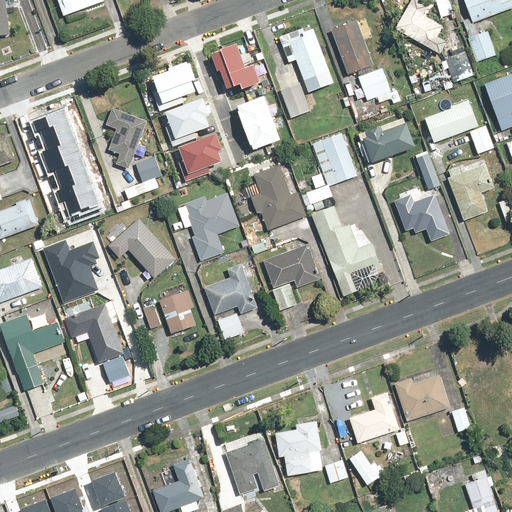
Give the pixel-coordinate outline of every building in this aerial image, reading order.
[(8,0),(0,0),(0,37),(14,36),(8,0)] [(60,0),(67,18),(70,17),(71,20),(86,14),(85,11),(108,3),(106,0),(60,0)] [(433,6),(422,0),(415,0),(398,29),(443,55),(450,42),(441,37),(447,27),(427,16),(433,6)] [(449,0),(438,0),(444,18),(454,15),(449,0)] [(511,0),(467,0),(476,23),(511,10),(511,0)] [(471,39),(470,39),(479,63),(499,55),(491,32),(480,35),(474,18),(465,21),(471,39)] [(366,19),(335,30),(351,75),(377,66),(368,41),(373,39),(366,19)] [(300,60),(312,93),(337,84),(317,29),(308,32),(307,28),(283,37),(292,63),(300,60)] [(211,51),(218,70),(221,69),(228,87),(242,82),(244,87),(260,81),(254,63),(246,66),(238,41),(211,51)] [(468,52),(448,60),(457,83),(477,76),(468,52)] [(153,87),(160,108),(184,100),(182,94),(195,89),(192,78),(198,76),(193,61),(153,74),(157,85),(153,87)] [(399,91),(393,93),(392,92),(394,91),(386,68),(361,77),(370,101),(379,97),(382,104),(394,99),(396,104),(403,101),(399,91)] [(511,75),(488,84),(505,131),(511,128),(511,75)] [(303,83),(283,90),(293,118),(313,111),(303,83)] [(265,95),(238,105),(254,147),(281,138),(265,95)] [(166,123),(173,144),(197,136),(195,129),(208,125),(205,114),(211,112),(206,97),(166,110),(170,121),(166,123)] [(454,109),(428,119),(438,144),(483,127),(473,100),(454,107),(454,109)] [(151,122),(116,108),(110,125),(120,130),(112,150),(123,154),(119,164),(132,169),(151,122)] [(66,200),(70,211),(77,209),(79,216),(101,208),(65,110),(32,122),(36,132),(39,131),(46,149),(42,151),(50,172),(55,170),(62,189),(57,191),(61,202),(66,200)] [(369,141),(377,164),(421,148),(412,123),(411,124),(409,119),(363,136),(366,142),(369,141)] [(489,126),(473,132),(481,154),(497,148),(489,126)] [(179,158),(186,179),(210,170),(208,164),(221,159),(218,149),(224,146),(219,131),(179,145),(183,156),(179,158)] [(332,186),(361,176),(345,132),(316,143),(332,186)] [(0,168),(19,161),(10,137),(6,138),(5,135),(0,137),(0,168)] [(430,154),(419,159),(426,178),(422,180),(424,185),(428,183),(431,190),(442,186),(430,154)] [(158,157),(139,164),(149,193),(162,188),(159,179),(165,176),(158,157)] [(489,165),(451,179),(467,221),(492,212),(485,193),(498,189),(489,165)] [(282,166),(257,175),(264,193),(254,197),(261,214),(264,212),(271,231),(310,216),(301,193),(294,196),(282,166)] [(324,174),(314,178),(318,189),(328,185),(324,174)] [(141,185),(128,190),(131,200),(144,195),(141,185)] [(331,186),(309,194),(314,206),(335,197),(331,186)] [(195,238),(204,261),(227,253),(221,235),(243,227),(231,193),(210,201),(209,197),(188,204),(192,217),(199,236),(195,238)] [(414,195),(398,201),(409,231),(417,228),(418,234),(429,230),(434,242),(453,235),(438,195),(417,202),(414,195)] [(511,204),(510,199),(501,203),(509,222),(511,220),(511,204)] [(0,213),(0,231),(3,240),(43,225),(34,201),(30,202),(29,200),(19,204),(20,206),(0,213)] [(325,202),(316,205),(318,211),(327,208),(325,202)] [(338,207),(315,216),(347,296),(383,282),(384,285),(391,283),(388,275),(383,277),(380,270),(385,268),(375,243),(362,248),(353,226),(347,228),(338,207)] [(132,251),(158,279),(180,260),(142,219),(112,247),(123,259),(132,251)] [(44,245),(63,300),(98,288),(90,264),(97,261),(96,256),(100,255),(94,239),(70,248),(66,237),(44,245)] [(298,281),(300,288),(324,279),(311,244),(287,253),(267,261),(277,289),(298,281)] [(16,266),(0,271),(0,300),(1,304),(46,287),(35,258),(24,263),(21,257),(14,259),(16,266)] [(231,269),(234,278),(207,288),(218,316),(242,307),(244,314),(262,308),(245,263),(231,269)] [(276,290),(283,311),(300,305),(292,284),(276,290)] [(192,291),(163,301),(175,335),(200,326),(194,309),(198,307),(192,291)] [(91,333),(102,364),(127,355),(115,324),(117,323),(109,304),(97,308),(94,300),(74,308),(77,316),(68,319),(75,339),(91,333)] [(156,305),(146,309),(154,329),(164,324),(156,305)] [(241,313),(221,320),(228,340),(248,332),(241,313)] [(31,315),(3,325),(28,390),(48,383),(37,355),(69,343),(62,322),(37,331),(31,315)] [(463,371),(472,395),(511,381),(511,380),(501,349),(481,356),(484,364),(463,371)] [(415,378),(398,384),(410,422),(454,408),(443,375),(417,384),(415,378)] [(354,418),(362,443),(404,429),(392,393),(375,398),(379,410),(354,418)] [(17,406),(0,412),(0,413),(4,423),(21,416),(17,406)] [(473,429),(467,408),(454,412),(460,433),(473,429)] [(279,433),(283,457),(288,456),(291,475),(326,470),(323,450),(325,450),(321,421),(299,425),(300,429),(279,433)] [(402,431),(399,432),(403,446),(413,443),(409,429),(402,431)] [(265,433),(227,446),(244,494),(267,486),(269,491),(284,486),(265,433)] [(365,451),(354,458),(371,484),(382,477),(365,451)] [(156,491),(164,511),(167,511),(207,497),(192,458),(177,464),(178,468),(164,474),(169,487),(156,491)] [(346,461),(328,466),(333,483),(351,478),(346,461)] [(476,509),(468,511),(502,511),(487,470),(478,473),(480,480),(467,484),(476,509)] [(92,482),(101,505),(125,497),(116,473),(92,482)] [(56,511),(82,511),(82,510),(84,510),(76,489),(51,498),(56,511)] [(50,511),(46,500),(21,509),(21,511),(50,511)] [(102,510),(102,511),(129,511),(126,501),(102,510)]
